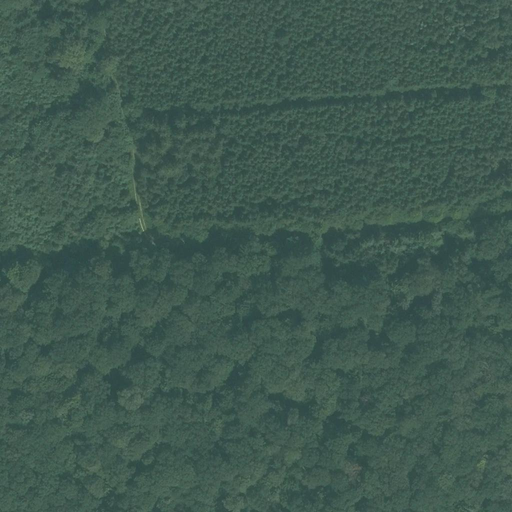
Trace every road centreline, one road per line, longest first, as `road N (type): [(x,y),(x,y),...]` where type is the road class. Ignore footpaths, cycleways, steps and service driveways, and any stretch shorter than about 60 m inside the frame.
road 1 (track): [(511,210),(295,233),(23,247)]
road 2 (track): [(511,81),(122,113)]
road 3 (track): [(122,113),(150,241)]
